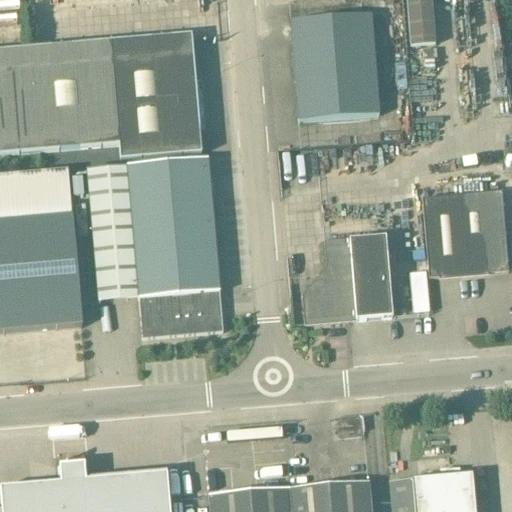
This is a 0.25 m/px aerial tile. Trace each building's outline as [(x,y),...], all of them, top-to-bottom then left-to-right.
[(430,0),(405,0),(409,49),(435,47),(430,0)] [(378,119),(370,19),(290,25),(298,126),(378,119)] [(0,158),(118,148),(120,164),(201,156),(199,131),(205,131),(201,83),(195,83),(193,58),(191,38),(0,54),(0,158)] [(127,169),(86,173),(98,306),(138,303),(141,343),(143,342),(222,336),(219,296),(207,162),(127,169)] [(428,283),(507,276),(501,197),(421,203),(428,283)] [(0,336),(83,330),(75,222),(0,227),(0,336)] [(391,322),(384,242),(324,247),(326,271),(319,280),(327,287),(313,304),(315,329),(391,322)] [(59,470),(60,487),(0,492),(0,500),(1,511),(168,511),(166,478),(86,485),(84,468),(59,470)] [(410,483),(388,485),(390,511),(473,511),(471,478),(410,483)] [(368,511),(367,487),(287,494),(288,511),(368,511)] [(288,511),(287,494),(207,500),(208,511),(288,511)]
